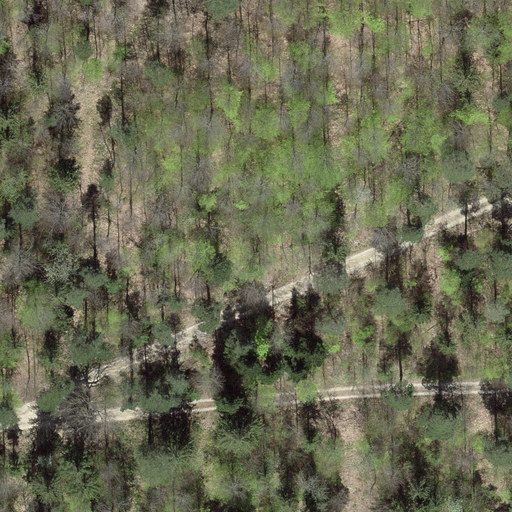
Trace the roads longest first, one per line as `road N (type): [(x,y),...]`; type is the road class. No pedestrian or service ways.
road 1 (track): [(0,423),(160,344),(511,193)]
road 2 (track): [(0,425),(212,402),(511,384)]
